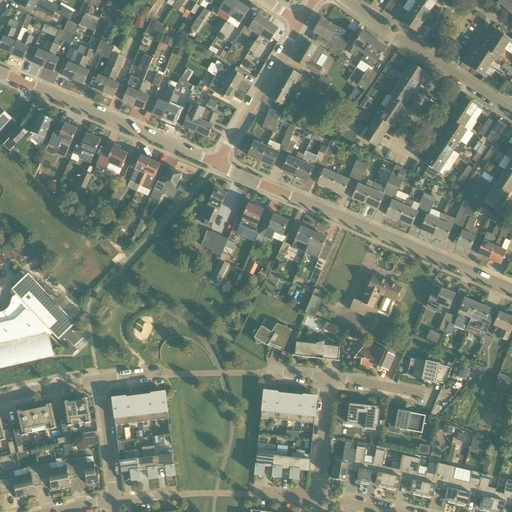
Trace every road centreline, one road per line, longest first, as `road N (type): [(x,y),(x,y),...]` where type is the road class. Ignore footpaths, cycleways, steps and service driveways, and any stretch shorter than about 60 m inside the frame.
road 1 (tertiary): [(511,289),(217,164)]
road 2 (tertiary): [(217,164),(0,72)]
road 3 (residential): [(217,164),(300,22)]
road 4 (residential): [(315,499),(328,378)]
road 5 (residential): [(113,500),(98,380)]
